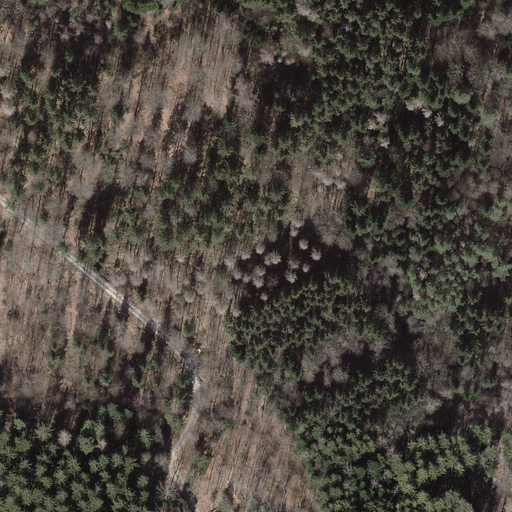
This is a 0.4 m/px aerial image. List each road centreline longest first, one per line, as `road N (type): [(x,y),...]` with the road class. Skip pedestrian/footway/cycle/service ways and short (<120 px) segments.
road 1 (track): [(0,199),(165,334),(186,363),(198,406),(186,436),(166,454),(193,511)]
road 2 (track): [(0,416),(125,453),(166,454)]
